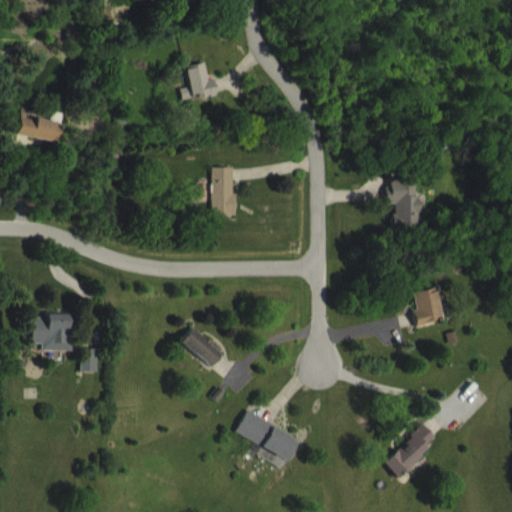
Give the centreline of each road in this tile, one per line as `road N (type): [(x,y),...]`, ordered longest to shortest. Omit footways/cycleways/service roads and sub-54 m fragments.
road 1 (residential): [(254,0),(255,24),(322,142),(323,367)]
road 2 (residential): [(319,277),(162,275),(45,235),(0,235)]
